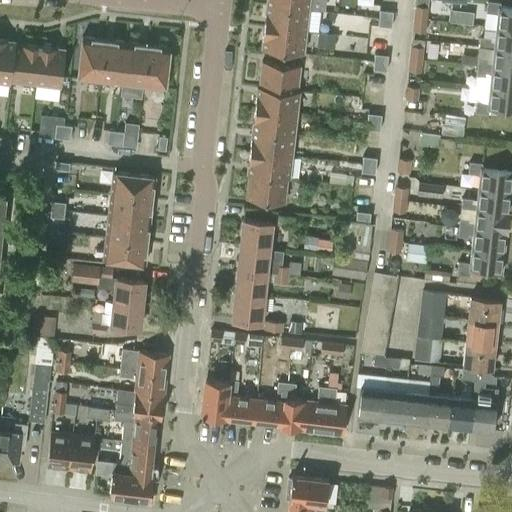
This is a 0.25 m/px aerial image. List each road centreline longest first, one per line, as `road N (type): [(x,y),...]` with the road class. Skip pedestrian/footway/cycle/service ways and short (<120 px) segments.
road 1 (residential): [(183,407),(221,8)]
road 2 (residential): [(511,477),(288,449)]
